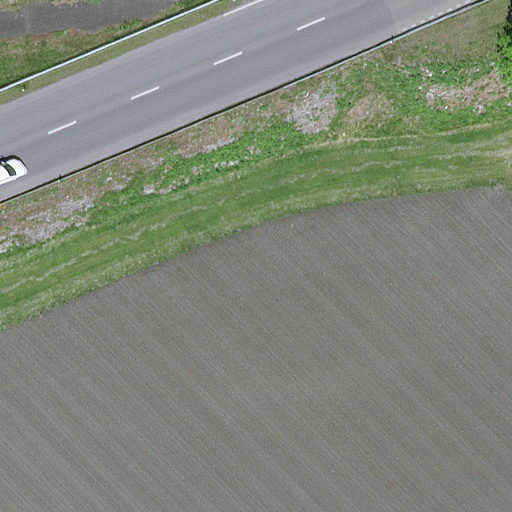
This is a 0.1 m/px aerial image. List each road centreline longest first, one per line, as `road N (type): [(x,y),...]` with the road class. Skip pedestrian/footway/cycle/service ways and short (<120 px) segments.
road 1 (primary): [(0,154),(372,0)]
road 2 (track): [(0,17),(129,0)]
